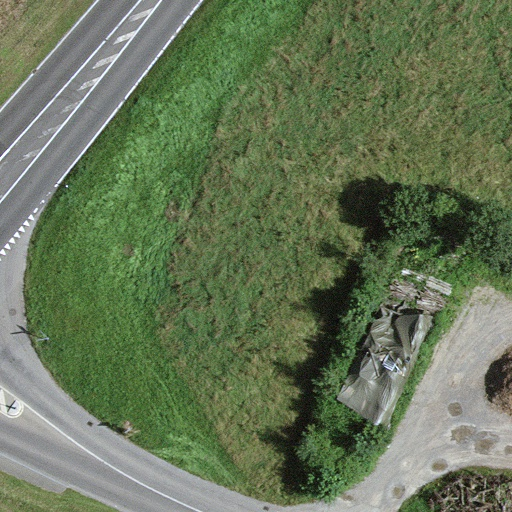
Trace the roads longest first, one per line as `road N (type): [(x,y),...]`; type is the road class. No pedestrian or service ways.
road 1 (primary): [(148,0),(0,176)]
road 2 (tertiary): [(0,402),(200,511)]
